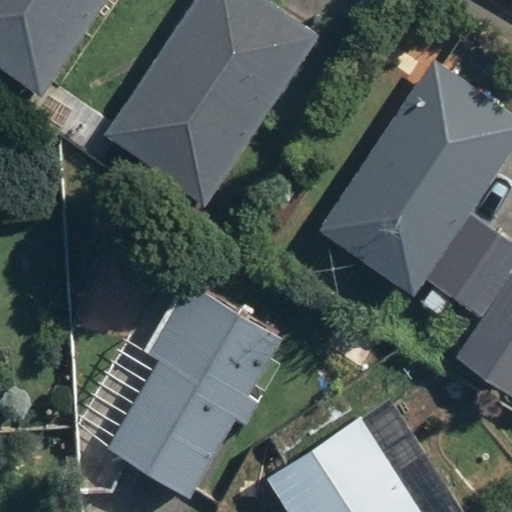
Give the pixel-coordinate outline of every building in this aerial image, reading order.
[(103,0),(0,0),(0,59),(47,89),(103,0)] [(313,22),(277,0),(182,0),(96,140),(201,205),(313,22)] [(511,112),(424,57),(312,236),(464,331),(445,360),(511,402),(511,254),(465,225),(511,151),(511,112)] [(281,344),(182,282),(92,426),(191,488),(281,344)] [(474,511),(395,379),(253,463),(282,511),(474,511)]
